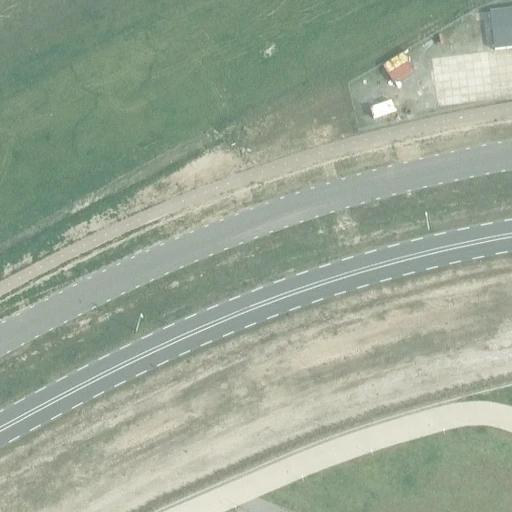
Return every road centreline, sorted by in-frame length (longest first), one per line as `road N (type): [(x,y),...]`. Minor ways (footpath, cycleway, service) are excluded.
road 1 (secondary): [(511,238),(278,298),(0,432)]
road 2 (unclassified): [(511,158),(366,189),(216,238),(0,340)]
